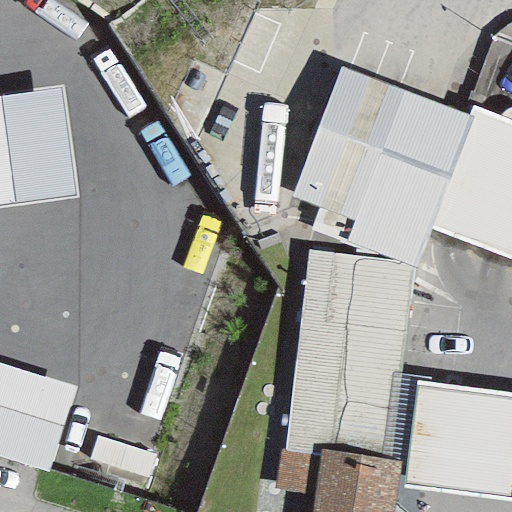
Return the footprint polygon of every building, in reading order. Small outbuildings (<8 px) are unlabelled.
[(468,117),(339,67),(289,196),(317,206),(309,227),(413,267),(429,226),(471,118),(468,117)] [(0,202),(82,192),(67,72),(0,79),(0,202)] [(511,122),(471,107),(468,117),(471,118),(429,226),(511,258),(511,122)] [(307,251),(283,452),(317,456),(318,450),(399,461),(405,462),(415,383),(427,385),(428,379),(397,373),(413,267),(307,251)] [(0,440),(59,455),(81,365),(0,346),(0,440)] [(511,395),(427,385),(415,383),(405,462),(402,486),(511,500),(511,395)] [(391,511),(399,461),(318,450),(317,456),(283,452),(278,451),(273,490),(312,495),(309,511),(391,511)]
